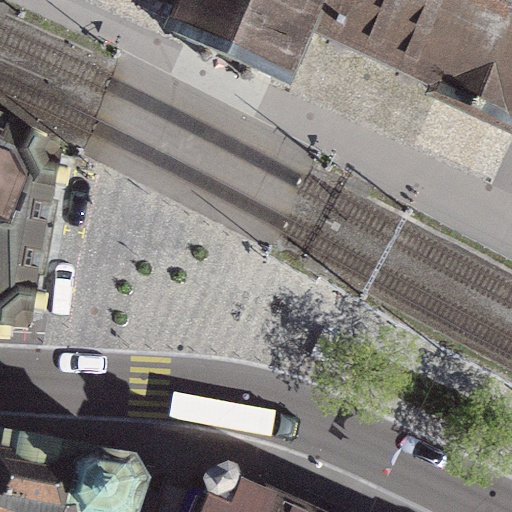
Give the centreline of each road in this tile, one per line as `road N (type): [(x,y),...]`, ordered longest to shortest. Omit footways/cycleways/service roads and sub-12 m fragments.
road 1 (residential): [(220,80),(98,325),(92,387)]
road 2 (primary): [(214,399),(389,457),(502,511)]
road 3 (primary): [(92,387),(214,399)]
road 4 (residential): [(214,399),(173,511)]
